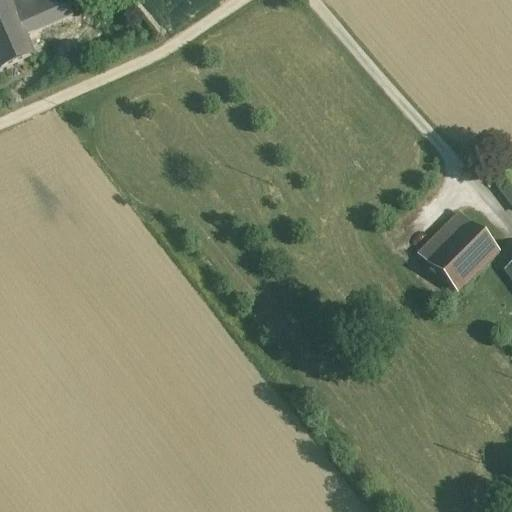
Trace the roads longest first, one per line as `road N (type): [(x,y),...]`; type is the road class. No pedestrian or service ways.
road 1 (residential): [(0,122),(156,60),(246,0)]
road 2 (residential): [(307,0),(460,169)]
